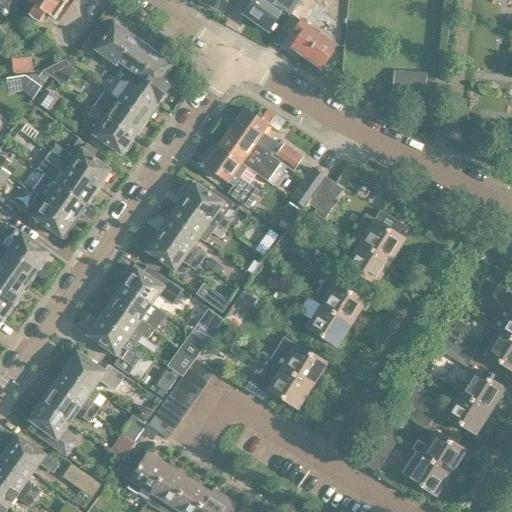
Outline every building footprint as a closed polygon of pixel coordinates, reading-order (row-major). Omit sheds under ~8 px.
[(24,0),(34,7),(28,16),(33,21),(38,24),(45,14),(53,20),(67,0),(24,0)] [(191,0),(191,1),(222,12),(226,0),(191,0)] [(253,0),(243,15),(268,33),(283,11),(288,15),(298,0),(253,0)] [(322,11),(322,20),(339,21),(340,0),(316,0),(315,11),(322,11)] [(299,38),(291,49),(319,69),(335,47),(301,22),(293,33),(299,38)] [(101,23),(82,49),(93,57),(96,53),(117,68),(121,63),(119,62),(134,40),(112,25),(109,29),(101,23)] [(157,56),(134,40),(119,62),(121,63),(132,71),(127,77),(129,78),(137,85),(157,56)] [(167,42),(162,49),(166,51),(170,45),(167,42)] [(157,56),(137,85),(160,101),(172,85),(164,80),(172,67),(157,56)] [(67,60),(43,71),(64,86),(75,70),(69,65),(67,60)] [(393,70),(391,92),(424,96),(426,73),(393,70)] [(160,101),(137,85),(129,78),(126,82),(117,75),(104,92),(146,121),(160,101)] [(21,93),(31,100),(32,100),(40,88),(24,77),(7,80),(9,95),(21,93)] [(36,103),(44,110),(53,98),(45,91),(36,103)] [(104,92),(93,108),(94,109),(134,138),(146,121),(104,92)] [(88,105),(82,113),(88,117),(94,109),(93,108),(88,105)] [(121,156),(134,138),(94,109),(88,117),(87,118),(100,128),(94,137),(121,156)] [(244,110),(231,129),(284,167),(292,172),(301,158),(279,142),(277,145),(261,134),(267,126),(273,118),(266,112),(260,120),(244,110)] [(231,129),(218,148),(247,169),(265,182),(270,174),(276,179),(284,167),(231,129)] [(56,148),(50,156),(96,189),(100,184),(104,185),(111,174),(93,160),(97,155),(86,147),(85,148),(79,144),(69,158),(56,148)] [(240,178),(247,169),(218,148),(204,167),(233,188),(227,196),(249,211),(261,193),(240,178)] [(38,172),(44,177),(87,208),(94,199),(93,194),(96,189),(50,156),(49,155),(38,172)] [(0,156),(0,169),(3,171),(3,172),(9,163),(0,156)] [(306,181),(316,188),(323,178),(313,171),(306,181)] [(33,194),(73,223),(77,217),(81,216),(87,208),(44,177),(38,186),(33,194)] [(323,178),(316,188),(305,205),(313,211),(332,185),(323,178)] [(302,209),(305,205),(316,188),(306,181),(291,201),(302,208),(302,209)] [(223,232),(229,224),(222,219),(231,205),(211,190),(208,194),(192,183),(185,193),(187,198),(183,203),(223,232)] [(342,192),(332,185),(313,211),(310,214),(320,221),(342,192)] [(70,227),(73,223),(33,194),(27,201),(40,211),(33,220),(63,242),(71,231),(70,227)] [(291,201),(287,208),(298,215),(302,209),(302,208),(291,201)] [(169,217),(198,238),(205,243),(211,234),(221,240),(225,234),(223,232),(183,203),(180,208),(175,208),(169,217)] [(191,247),(198,238),(169,217),(162,227),(163,231),(159,236),(199,265),(205,257),(191,247)] [(351,239),(357,243),(358,243),(390,263),(404,240),(372,220),(363,234),(357,230),(351,239)] [(287,225),(281,221),(277,226),(283,231),(287,225)] [(9,252),(37,272),(49,255),(8,226),(2,234),(15,244),(9,252)] [(253,250),(262,256),(276,236),(268,230),(253,250)] [(152,241),(144,252),(174,273),(181,264),(194,273),(199,265),(159,236),(156,241),(152,241)] [(289,254),(294,246),(281,238),(276,246),(289,254)] [(357,243),(343,266),(376,286),(390,263),(358,243),(357,243)] [(0,270),(25,289),(37,272),(9,252),(3,262),(0,259),(0,270)] [(255,258),(246,271),(253,276),(262,263),(255,258)] [(223,268),(210,259),(204,266),(217,276),(223,268)] [(136,270),(125,286),(152,306),(158,298),(171,307),(181,292),(145,267),(141,273),(136,270)] [(0,296),(13,305),(25,289),(0,270),(0,296)] [(311,301),(318,306),(319,306),(350,326),(365,304),(326,278),(311,301)] [(495,329),(498,331),(511,339),(511,297),(484,279),(476,291),(502,308),(490,326),(495,329)] [(194,296),(221,314),(229,303),(202,284),(194,296)] [(125,286),(112,304),(153,332),(158,325),(151,320),(158,310),(152,306),(125,286)] [(252,305),(257,298),(244,290),(239,297),(252,305)] [(0,322),(1,323),(13,305),(0,296),(0,322)] [(239,297),(234,305),(247,314),(252,305),(239,297)] [(309,320),(304,328),(336,348),(350,326),(319,306),(318,306),(311,301),(307,298),(298,313),(309,320)] [(153,332),(112,304),(100,321),(128,340),(135,330),(157,347),(163,339),(153,332)] [(207,310),(190,333),(193,335),(206,344),(222,320),(207,310)] [(136,346),(128,340),(100,321),(88,338),(119,359),(114,366),(124,374),(135,359),(130,355),(136,346)] [(511,339),(498,331),(495,329),(490,326),(479,344),(481,346),(479,349),(511,370),(511,339)] [(449,331),(443,341),(471,357),(476,348),(449,331)] [(180,351),(192,361),(193,359),(194,359),(199,353),(206,344),(193,335),(186,343),(180,351)] [(311,388),(326,364),(284,338),(269,361),(311,388)] [(471,357),(443,341),(437,350),(464,368),(471,357)] [(180,351),(168,368),(181,377),(181,376),(187,368),(192,361),(180,351)] [(78,354),(66,372),(93,391),(99,381),(113,391),(122,378),(108,368),(104,373),(78,354)] [(192,361),(187,368),(207,383),(214,373),(194,359),(193,359),(192,361)] [(261,401),(268,391),(297,410),(311,388),(269,361),(267,360),(258,374),(255,372),(244,390),(261,401)] [(434,366),(430,363),(425,371),(433,376),(435,372),(434,366)] [(187,368),(181,376),(181,377),(180,378),(199,393),(207,383),(187,368)] [(489,413),(503,390),(471,371),(463,384),(454,379),(449,388),(457,393),(489,413)] [(95,417),(105,424),(111,417),(92,404),(98,394),(93,391),(66,372),(54,388),(95,417)] [(199,393),(180,378),(173,387),(193,401),(199,393)] [(167,397),(186,411),(193,401),(173,387),(167,397)] [(54,388),(42,405),(68,424),(76,414),(90,424),(95,417),(54,388)] [(155,394),(161,398),(165,393),(159,389),(155,394)] [(410,393),(404,403),(431,420),(437,409),(410,393)] [(475,436),(489,413),(457,393),(443,416),(475,436)] [(160,406),(179,420),(186,411),(167,397),(160,406)] [(431,420),(404,403),(397,414),(424,430),(431,420)] [(66,457),(76,443),(62,433),(68,424),(42,405),(30,422),(40,430),(36,436),(66,457)] [(153,416),(172,430),(179,420),(160,406),(153,416)] [(152,413),(144,408),(137,409),(132,416),(144,424),(152,413)] [(132,416),(120,433),(122,434),(123,436),(135,443),(141,435),(146,426),(144,425),(144,424),(132,416)] [(146,426),(165,440),(172,430),(153,416),(146,426)] [(409,451),(414,454),(449,477),(464,453),(433,433),(424,448),(415,443),(409,451)] [(384,434),(365,466),(364,466),(375,473),(395,441),(384,434)] [(32,475),(39,466),(52,475),(58,467),(17,438),(13,444),(11,442),(2,454),(32,475)] [(143,459),(130,450),(124,458),(114,473),(129,482),(128,483),(130,483),(126,489),(137,495),(141,489),(150,494),(168,466),(147,453),(143,459)] [(0,477),(33,501),(38,494),(25,484),(32,475),(2,454),(0,456),(0,477)] [(400,475),(436,498),(449,477),(414,454),(400,475)] [(91,499),(100,486),(71,465),(61,478),(91,499)] [(146,504),(158,511),(168,511),(171,508),(170,507),(188,479),(168,466),(150,494),(151,495),(146,504)] [(28,508),(33,501),(0,477),(0,502),(8,508),(15,499),(28,508)] [(121,485),(111,478),(98,497),(108,504),(121,485)] [(170,507),(171,508),(177,511),(196,511),(209,492),(188,479),(170,507)] [(216,497),(209,492),(196,511),(230,511),(236,503),(218,492),(216,497)]
